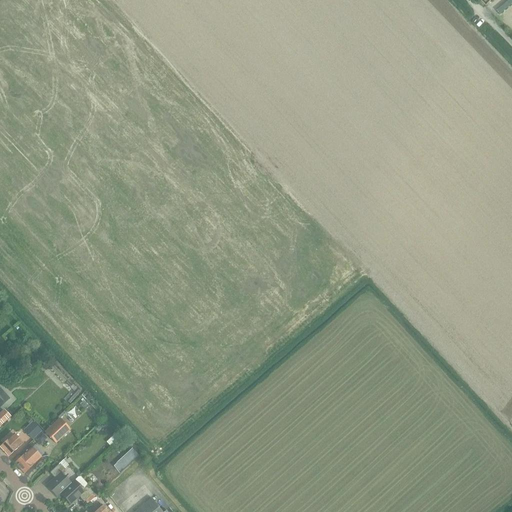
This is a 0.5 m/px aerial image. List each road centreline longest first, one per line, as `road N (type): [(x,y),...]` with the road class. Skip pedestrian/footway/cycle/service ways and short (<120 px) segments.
road 1 (residential): [(170,104),(511,473)]
road 2 (residential): [(0,179),(311,511)]
road 3 (residential): [(75,0),(170,104)]
